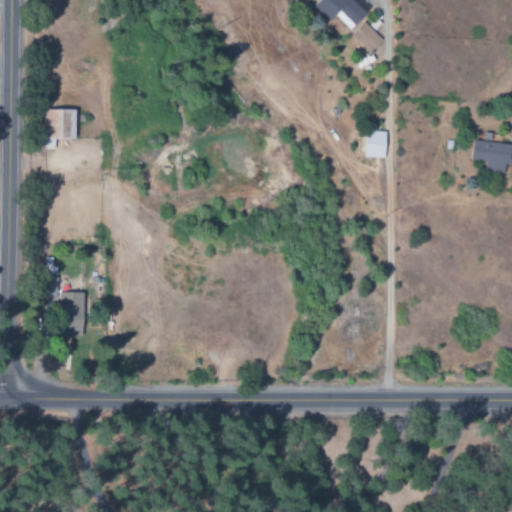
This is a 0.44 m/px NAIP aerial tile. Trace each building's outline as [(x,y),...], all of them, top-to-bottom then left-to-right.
[(349,30),(365,13),(351,0),(318,0),(312,7),(328,22),(334,16),(349,30)] [(349,37),(370,54),(382,39),(361,22),(349,37)] [(74,140),(75,110),(43,109),(43,150),(54,150),(54,139),(74,140)] [(470,161),(485,163),(484,171),(506,174),(509,145),(473,141),(470,161)] [(56,300),(56,277),(45,277),(44,299),(56,300)] [(82,338),(83,293),(60,292),(59,337),(82,338)]
